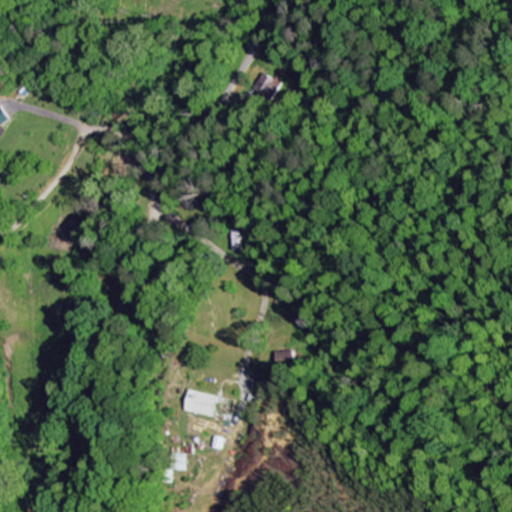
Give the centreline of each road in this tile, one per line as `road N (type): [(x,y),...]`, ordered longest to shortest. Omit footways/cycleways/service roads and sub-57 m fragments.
road 1 (residential): [(84,511),(84,483),(154,211),(277,0)]
road 2 (residential): [(154,211),(142,167),(124,142),(54,122)]
